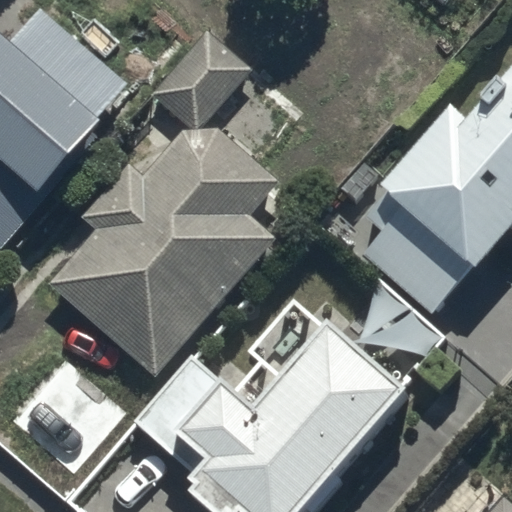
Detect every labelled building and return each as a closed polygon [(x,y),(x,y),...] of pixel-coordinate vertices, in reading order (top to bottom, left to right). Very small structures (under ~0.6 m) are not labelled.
[(15,44),(1,32),(0,32),(0,247),(4,251),(55,191),(50,187),(105,123),(82,102),(111,68),(44,10),(15,44)] [(84,219),(96,230),(49,281),(159,379),(280,244),(275,239),(291,221),(268,200),(285,182),(272,171),(315,122),(215,33),(157,97),(191,127),(146,178),(132,165),(84,219)] [(511,72),(473,119),(455,105),(386,188),(364,169),(343,194),(388,230),(364,258),(435,317),(476,267),(482,272),(511,235),(511,72)] [(310,511),(411,387),(333,322),(328,329),(295,303),(253,355),(263,363),(239,394),(199,362),(142,433),(198,477),(185,493),(209,511),(310,511)] [(511,511),(511,504),(507,500),(496,511),(511,511)]
